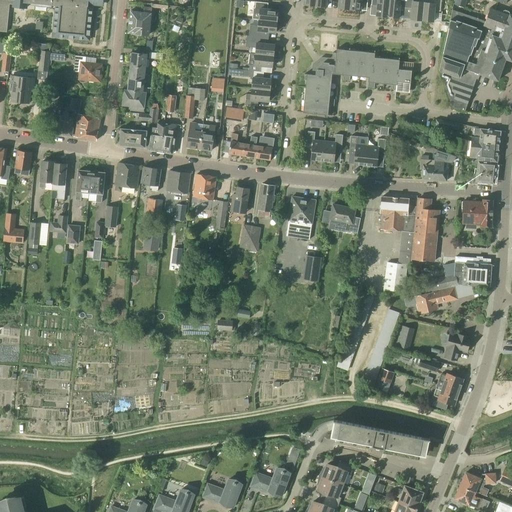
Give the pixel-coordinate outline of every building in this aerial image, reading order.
[(0,0),(0,31),(7,32),(9,4),(13,5),(13,7),(26,8),(26,3),(56,6),(53,37),(89,40),(92,8),(87,8),(88,4),(102,6),(102,0),(0,0)] [(338,0),(338,8),(349,9),(350,0),(338,0)] [(350,0),(349,9),(361,10),(362,1),(367,1),(367,0),(350,0)] [(371,0),(371,5),(377,5),(376,16),(387,17),(389,0),(371,0)] [(389,0),(387,17),(399,18),(400,8),(406,8),(406,0),(389,0)] [(406,0),(406,8),(412,9),(410,19),(422,21),(424,2),(412,1),(412,0),(406,0)] [(424,2),(422,21),(433,22),(434,11),(440,12),(440,0),(430,0),(430,3),(424,2)] [(253,8),(252,19),(259,20),(259,19),(277,21),(278,10),(267,9),(268,4),(256,2),(255,8),(253,8)] [(144,7),(143,12),(132,11),(130,11),(128,33),(149,35),(152,8),(144,7)] [(501,12),(490,8),(485,21),(452,10),(439,69),(452,109),(465,112),(467,104),(464,103),(474,73),(498,81),(505,60),(511,61),(511,15),(509,14),(508,12),(504,10),(501,12)] [(249,25),(248,36),(257,37),(258,31),(276,33),(277,23),(277,21),(259,19),(259,20),(259,21),(258,26),(249,25)] [(246,36),(245,47),(256,48),(255,54),(273,56),(275,45),(257,43),(257,37),(248,36),(246,36)] [(0,53),(3,54),(3,53),(11,53),(12,40),(6,39),(6,43),(0,42),(0,53)] [(50,53),(50,51),(49,51),(50,45),(38,44),(37,51),(41,52),(37,79),(46,80),(46,72),(48,72),(49,60),(50,53)] [(169,62),(172,60),(171,58),(174,56),(170,49),(164,52),(169,62)] [(307,74),(303,113),(328,115),(329,105),(334,106),(335,99),(329,99),(332,74),(343,75),(343,80),(350,81),(350,76),(368,78),(367,87),(374,88),(375,83),(393,85),(393,90),(396,90),(398,69),(399,62),(399,60),(374,58),(375,53),(336,49),(336,53),(332,53),(332,57),(330,58),(321,57),(312,64),(311,75),(307,74)] [(8,72),(11,53),(3,53),(3,54),(1,71),(8,72)] [(130,66),(145,68),(147,55),(132,53),(130,66)] [(249,53),(248,65),(249,65),(249,68),(248,71),(261,72),(262,66),(272,67),(273,56),(255,54),(249,53)] [(100,81),(102,65),(85,63),(85,57),(75,56),(73,72),(80,73),(79,81),(81,82),(83,82),(85,81),(85,80),(100,81)] [(396,90),(396,91),(409,93),(410,85),(412,71),(402,70),(403,62),(399,62),(398,69),(396,90)] [(144,75),(145,68),(130,66),(129,78),(144,80),(148,81),(149,76),(144,75)] [(248,71),(248,77),(253,77),(252,89),(270,90),(271,79),(268,79),(263,78),(264,72),(261,72),(248,71)] [(10,76),(8,91),(13,91),(12,101),(29,103),(30,92),(33,92),(33,87),(34,79),(10,76)] [(143,87),(144,80),(129,78),(127,90),(146,92),(146,93),(150,93),(151,88),(143,87)] [(204,101),(205,89),(188,88),(187,96),(186,96),(184,118),(193,119),(194,100),(204,101)] [(246,94),(245,105),(257,107),(258,100),(269,102),(270,90),(252,89),(251,95),(246,94)] [(146,92),(127,90),(124,90),(122,105),(131,106),(130,110),(143,112),(144,108),(146,93),(146,92)] [(174,113),(176,96),(166,94),(164,111),(174,113)] [(104,99),(94,97),(92,104),(102,106),(104,99)] [(207,116),(207,104),(199,103),(199,116),(207,116)] [(149,115),(149,122),(157,123),(159,110),(150,109),(149,115)] [(274,115),(263,113),(262,122),(273,124),(274,115)] [(96,140),(98,131),(100,118),(78,114),(74,136),(78,137),(96,140)] [(149,115),(139,114),(138,120),(147,121),(147,122),(149,122),(149,115)] [(58,124),(60,116),(54,115),(52,121),(50,132),(58,134),(59,126),(60,125),(58,124)] [(59,126),(73,128),(71,127),(73,118),(60,116),(58,124),(60,125),(59,126)] [(433,129),(433,130),(440,131),(441,127),(442,121),(436,120),(435,119),(433,129)] [(447,122),(446,128),(458,130),(459,124),(447,122)] [(163,152),(167,124),(157,123),(156,128),(152,128),(149,150),(163,152)] [(196,123),(191,123),(187,147),(199,149),(202,132),(195,131),(196,123)] [(167,124),(163,152),(172,154),(175,137),(174,137),(176,125),(167,124)] [(215,126),(210,125),(209,133),(202,132),(199,149),(211,151),(215,126)] [(72,136),(73,128),(59,126),(58,134),(72,136)] [(380,127),(380,135),(387,136),(388,128),(380,127)] [(145,147),(147,131),(121,128),(119,145),(145,147)] [(489,150),(498,151),(500,132),(492,131),(491,129),(489,129),(487,130),(475,128),(474,135),(480,135),(479,138),(472,137),(471,144),(479,145),(479,143),(489,144),(489,150)] [(322,162),(324,141),(314,140),(315,132),(308,131),(305,155),(311,156),(311,160),(322,162)] [(230,142),(229,153),(243,156),(245,144),(236,142),(238,134),(231,133),(230,142)] [(324,141),(322,162),(334,163),(334,158),(340,159),(342,135),(335,134),(335,143),(324,141)] [(245,144),(243,156),(256,158),(258,146),(256,146),(258,138),(251,136),(250,144),(245,144)] [(258,146),(256,158),(270,160),(272,148),(274,139),(260,136),(258,146)] [(358,137),(350,136),(348,159),(355,160),(354,165),(365,166),(367,146),(357,145),(358,137)] [(398,147),(399,139),(390,137),(388,145),(398,147)] [(467,152),(468,141),(454,137),(451,147),(467,152)] [(367,146),(365,166),(377,168),(377,163),(383,163),(385,140),(378,139),(378,147),(367,146)] [(497,162),(498,151),(489,150),(489,144),(479,143),(479,145),(471,144),(469,158),(487,160),(487,161),(497,162)] [(0,148),(0,176),(1,176),(0,179),(8,180),(10,167),(4,166),(7,149),(4,149),(4,148),(2,147),(0,148)] [(426,147),(425,151),(435,155),(437,150),(426,147)] [(28,176),(29,170),(31,153),(18,151),(15,168),(14,173),(20,174),(20,175),(28,176)] [(420,160),(419,169),(423,170),(423,179),(422,179),(432,180),(434,161),(428,160),(428,156),(421,155),(421,160),(420,160)] [(494,184),(497,163),(473,160),(472,164),(476,165),(475,174),(471,174),(470,181),(494,184)] [(53,182),(55,163),(55,162),(42,161),(41,181),(40,181),(39,188),(45,188),(45,181),(52,182),(53,182)] [(434,161),(432,180),(446,181),(447,162),(434,161)] [(53,182),(52,182),(51,190),(57,191),(57,199),(64,200),(65,184),(66,164),(55,163),(53,182)] [(137,189),(140,166),(118,163),(115,185),(137,189)] [(158,186),(161,169),(143,167),(141,183),(150,184),(150,188),(151,189),(151,191),(157,192),(158,186)] [(89,193),(91,171),(90,170),(86,170),(84,171),(78,170),(76,191),(75,200),(81,200),(81,192),(89,193)] [(91,171),(89,193),(96,193),(96,202),(102,203),(104,173),(100,172),(99,171),(94,171),(93,172),(91,171)] [(187,194),(190,174),(170,171),(167,191),(187,194)] [(212,200),(216,177),(197,174),(193,197),(212,200)] [(258,209),(257,217),(269,219),(270,211),(271,211),(272,202),(274,203),(275,196),(273,195),(275,186),(262,184),(262,185),(258,209)] [(250,197),(251,190),(249,190),(249,189),(237,187),(235,199),(232,198),(230,212),(246,214),(248,197),(250,197)] [(312,224),(316,200),(292,196),(288,220),(286,236),(309,240),(311,224),(312,224)] [(414,234),(436,237),(439,210),(428,209),(429,199),(418,198),(417,207),(408,206),(408,199),(382,197),(380,213),(382,213),(381,230),(414,233),(414,234)] [(160,215),(162,201),(148,199),(146,214),(160,215)] [(493,202),(493,200),(482,200),(482,202),(464,201),(464,202),(463,223),(470,223),(481,224),(481,226),(489,227),(491,227),(493,202)] [(224,230),(227,203),(219,201),(215,229),(224,230)] [(333,204),(330,219),(339,221),(337,230),(345,232),(345,231),(357,233),(360,218),(354,217),(355,209),(333,204)] [(186,206),(177,205),(175,220),(184,221),(186,206)] [(116,227),(118,207),(106,206),(104,226),(114,227),(116,227)] [(15,229),(16,214),(6,213),(4,228),(3,242),(22,244),(24,230),(15,229)] [(66,233),(68,216),(58,215),(57,223),(50,222),(49,232),(66,233)] [(39,245),(41,223),(30,222),(28,244),(29,244),(28,248),(27,254),(37,255),(38,244),(39,245)] [(103,239),(104,222),(96,222),(94,238),(103,239)] [(78,244),(80,226),(67,225),(66,243),(78,244)] [(248,249),(252,226),(243,225),(239,247),(248,249)] [(248,249),(248,250),(257,252),(258,244),(257,243),(260,228),(252,226),(248,249)] [(146,231),(144,240),(148,241),(146,250),(158,252),(161,233),(146,231)] [(434,262),(436,237),(414,234),(411,259),(434,262)] [(94,241),(93,250),(101,251),(102,241),(94,241)] [(182,249),(173,248),(171,263),(181,264),(182,249)] [(318,282),(321,258),(305,255),(302,280),(318,282)] [(490,259),(455,257),(454,275),(424,282),(427,292),(458,285),(462,285),(489,287),(491,270),(490,270),(490,259)] [(404,292),(407,265),(386,263),(383,290),(383,295),(402,298),(403,292),(404,292)] [(457,299),(454,287),(415,297),(419,314),(438,309),(436,300),(445,298),(446,301),(457,299)] [(374,298),(363,293),(362,294),(361,298),(372,302),(374,298)] [(372,302),(361,298),(359,303),(370,307),(372,302)] [(370,307),(359,303),(357,308),(369,312),(370,309),(370,307)] [(369,312),(357,308),(356,313),(367,317),(369,312)] [(249,319),(250,311),(238,309),(237,317),(249,319)] [(399,313),(388,309),(386,314),(397,318),(399,313)] [(367,317),(356,313),(355,313),(354,318),(365,322),(367,317)] [(397,318),(386,314),(384,319),(395,323),(397,318)] [(365,322),(354,318),(352,323),(363,327),(365,322)] [(395,323),(384,319),(383,324),(394,327),(395,323)] [(234,330),(235,322),(232,322),(233,321),(217,320),(216,330),(232,331),(232,329),(234,330)] [(363,327),(352,323),(350,328),(362,332),(363,327)] [(394,327),(383,324),(381,328),(392,332),(394,327)] [(407,349),(409,339),(401,337),(403,326),(398,325),(393,345),(407,349)] [(362,332),(350,328),(348,332),(360,336),(362,332)] [(392,332),(381,328),(381,329),(379,333),(390,337),(392,332)] [(360,336),(348,332),(348,333),(347,337),(358,341),(360,336)] [(390,337),(379,333),(378,338),(388,342),(390,337)] [(457,335),(450,334),(447,347),(445,357),(456,360),(459,350),(466,352),(470,339),(468,338),(469,337),(457,334),(457,335)] [(347,337),(345,342),(356,346),(358,341),(347,337)] [(388,342),(378,338),(377,338),(376,343),(387,347),(388,342)] [(356,346),(345,342),(343,347),(354,351),(356,346)] [(387,347),(376,343),(374,348),(385,352),(387,347)] [(354,351),(343,347),(341,352),(353,356),(354,351)] [(385,352),(374,348),(372,353),(383,357),(385,352)] [(353,356),(341,352),(340,357),(351,361),(353,356)] [(383,357),(372,353),(371,357),(382,361),(383,357)] [(351,361),(340,357),(338,362),(349,366),(351,361)] [(382,361),(371,357),(371,358),(369,362),(380,366),(382,361)] [(429,360),(421,357),(418,366),(436,372),(439,363),(435,362),(436,360),(429,358),(429,360)] [(338,362),(336,367),(337,367),(347,371),(349,366),(338,362)] [(380,366),(369,362),(367,367),(378,371),(380,366)] [(378,371),(367,367),(365,372),(376,376),(378,371)] [(390,384),(394,373),(382,368),(378,379),(390,384)] [(376,376),(365,372),(364,376),(364,377),(375,381),(376,376)] [(441,374),(437,385),(442,386),(453,390),(459,392),(461,386),(462,385),(463,382),(462,381),(463,379),(447,374),(446,375),(441,374)] [(434,395),(439,397),(436,407),(445,410),(448,403),(454,405),(455,403),(456,403),(457,400),(456,399),(459,392),(453,390),(442,386),(437,385),(434,395)] [(286,399),(295,399),(295,398),(304,398),(304,386),(286,386),(286,399)] [(34,422),(44,423),(45,411),(34,411),(34,422)] [(346,440),(349,424),(333,420),(333,421),(330,437),(346,440)] [(362,443),(365,427),(349,424),(346,440),(362,443)] [(378,448),(381,430),(365,427),(362,443),(372,445),(372,447),(378,448)] [(394,449),(397,433),(381,430),(378,448),(384,449),(384,448),(394,449)] [(410,453),(413,436),(397,433),(394,449),(410,453)] [(413,436),(410,453),(425,456),(428,440),(429,440),(413,436)] [(319,475),(342,484),(347,472),(350,473),(353,466),(339,461),(337,466),(335,467),(327,464),(326,469),(324,468),(319,475)] [(283,471),(277,468),(273,479),(256,473),(251,486),(268,492),(269,490),(282,495),(290,473),(284,468),(284,469),(283,471)] [(511,471),(504,469),(499,481),(507,485),(511,472),(511,471)] [(460,486),(478,493),(482,483),(484,483),(485,483),(485,484),(496,484),(495,473),(481,474),(481,476),(475,474),(474,476),(465,472),(460,486)] [(368,473),(361,492),(368,495),(376,476),(369,473),(368,473)] [(338,496),(342,484),(319,475),(319,476),(317,484),(319,485),(318,490),(325,492),(326,494),(324,499),(339,504),(341,498),(338,496)] [(161,492),(166,480),(162,478),(158,491),(161,492)] [(235,482),(228,480),(224,490),(208,484),(203,497),(220,504),(221,501),(233,506),(242,485),(236,480),(235,480),(236,480),(235,482)] [(398,502),(417,509),(419,502),(422,493),(404,486),(398,502)] [(476,497),(478,493),(460,486),(454,499),(469,505),(477,508),(477,509),(483,511),(485,511),(489,502),(482,499),(476,497)] [(187,493),(180,491),(176,501),(159,495),(154,508),(164,511),(187,511),(193,496),(188,491),(187,491),(188,492),(187,493)] [(22,511),(22,506),(26,505),(24,496),(0,502),(0,511),(22,511)] [(336,511),(339,504),(324,499),(322,504),(321,504),(313,502),(311,506),(310,505),(305,511),(331,511),(333,510),(336,511)] [(139,502),(133,500),(128,511),(126,511),(111,506),(108,511),(143,511),(146,505),(140,500),(139,502)] [(356,502),(354,508),(362,511),(364,505),(356,502)] [(415,511),(417,509),(398,502),(394,511),(415,511)] [(511,511),(511,507),(498,502),(494,511),(511,511)]
